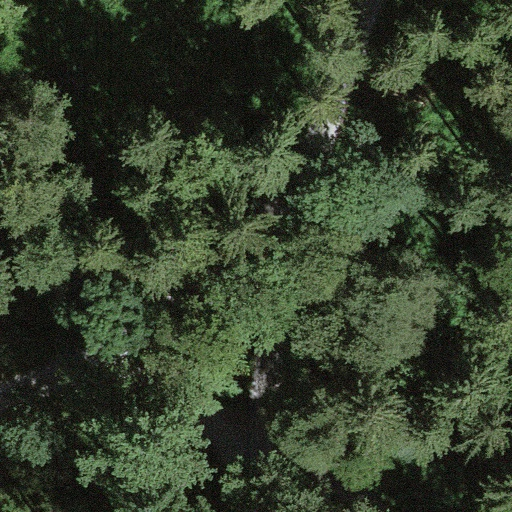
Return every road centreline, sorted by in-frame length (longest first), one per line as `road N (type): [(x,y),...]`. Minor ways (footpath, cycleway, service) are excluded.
road 1 (track): [(88,357),(296,168),(351,67)]
road 2 (track): [(351,67),(277,317),(283,451)]
road 3 (track): [(88,357),(283,451)]
